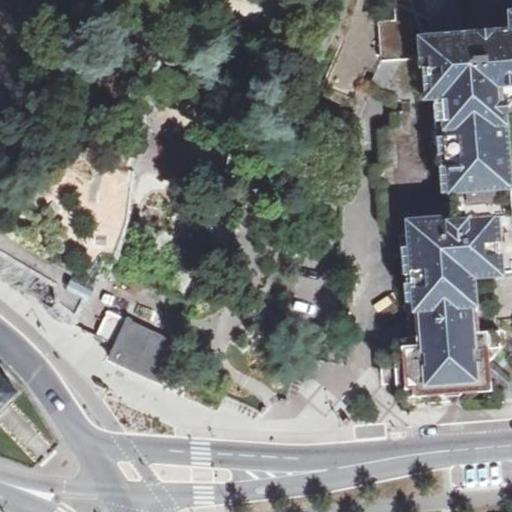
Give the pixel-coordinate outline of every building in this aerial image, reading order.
[(367,70),(375,74),(385,57),(422,57),(421,36),(462,33),(462,23),(459,0),(349,0),(322,89),(353,102),(367,70)] [(442,98),(449,196),(511,192),(511,10),(511,11),(511,20),(511,28),(492,30),(487,30),(487,21),(462,23),(462,33),(421,36),(422,57),(431,56),(434,98),(442,98)] [(171,59),(174,60),(177,59),(179,56),(180,53),(180,50),(177,47),(174,46),(171,47),(168,49),(167,53),(168,56),(171,59)] [(385,57),(375,74),(369,89),(370,89),(371,89),(371,88),(404,103),(410,102),(410,111),(398,112),(400,127),(385,129),(388,165),(383,166),(384,167),(375,176),(373,177),(375,177),(385,185),(388,225),(400,235),(400,236),(402,236),(409,235),(423,234),(422,219),(451,217),(449,196),(442,98),(434,98),(431,56),(422,57),(385,57)] [(511,192),(449,196),(451,217),(511,214),(511,192)] [(511,214),(451,217),(422,219),(423,234),(409,235),(417,335),(490,329),(488,298),(502,297),(511,296),(511,270),(509,233),(511,232),(511,214)] [(145,224),(130,220),(122,251),(136,255),(145,224)] [(402,236),(408,312),(417,335),(409,235),(402,236)] [(116,347),(110,360),(161,383),(167,370),(168,368),(168,367),(178,344),(179,345),(180,342),(177,341),(132,321),(132,320),(129,319),(127,322),(128,322),(118,344),(117,344),(116,347)] [(490,329),(417,335),(418,337),(394,339),(395,354),(386,355),(389,385),(398,384),(399,399),(444,396),(452,403),(454,404),(456,402),(457,402),(463,394),(493,391),(491,361),(505,360),(511,351),(510,335),(486,337),(490,329)] [(0,368),(0,415),(24,393),(0,368)]
